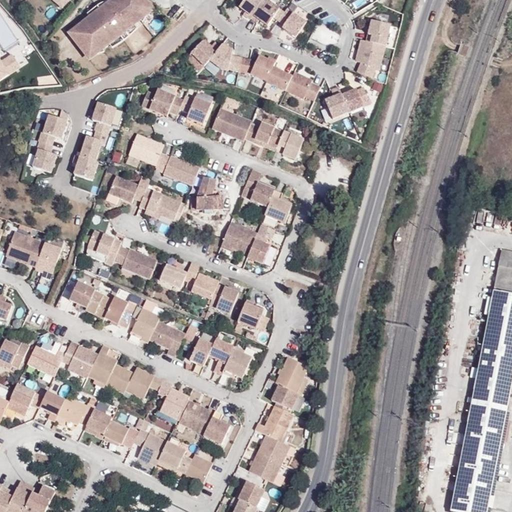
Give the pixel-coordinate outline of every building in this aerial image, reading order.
[(50,0),(62,10),(71,0),(50,0)] [(146,0),(110,0),(67,34),(90,62),(155,10),(146,0)] [(259,23),(259,21),(267,27),(280,9),(272,4),(266,0),(244,0),(239,8),(259,23)] [(307,19),(310,15),(298,6),(295,10),(307,19)] [(307,23),(293,14),(287,10),(285,13),(280,9),(273,18),(285,26),(282,30),(296,39),(307,23)] [(380,71),(391,27),(371,22),(366,42),(361,41),(356,61),(361,62),(360,64),(360,66),(357,73),(374,80),(376,75),(377,73),(376,73),(377,70),(380,71)] [(327,43),(331,33),(319,27),(314,38),(327,43)] [(249,74),(255,60),(234,52),(236,46),(221,41),(220,44),(200,37),(190,65),(225,77),(229,67),(249,74)] [(1,61),(0,58),(0,81),(20,68),(11,54),(1,61)] [(261,56),(251,74),(267,82),(276,64),(261,56)] [(331,90),(334,98),(325,101),(333,120),(349,114),(342,96),(342,95),(339,87),(331,90)] [(357,90),(342,96),(349,114),(364,108),(364,107),(372,103),(366,89),(357,90)] [(142,107),(167,117),(169,112),(176,98),(158,90),(156,96),(148,93),(142,107)] [(195,100),(185,97),(183,101),(180,109),(189,113),(187,119),(204,126),(212,105),(195,99),(195,100)] [(176,98),(169,112),(177,116),(180,109),(183,101),(176,98)] [(93,137),(85,135),(72,174),(93,181),(99,162),(96,161),(101,145),(104,146),(111,124),(117,126),(122,111),(116,109),(117,108),(97,101),(91,119),(96,120),(93,130),(95,130),(93,137)] [(69,116),(61,109),(59,117),(47,114),(44,124),(35,121),(32,130),(41,132),(56,137),(62,138),(69,116)] [(251,125),(252,122),(221,109),(212,129),(243,142),(245,139),(251,125)] [(277,149),(284,133),(262,123),(260,129),(251,125),(245,139),(254,143),(256,140),(277,149)] [(56,137),(41,132),(38,141),(30,139),(29,144),(38,146),(51,151),(56,137)] [(304,141),(284,132),(284,133),(277,149),(277,151),(283,154),(283,155),(296,161),(304,141)] [(161,154),(164,146),(138,135),(129,155),(156,166),(161,154)] [(277,151),(277,149),(256,140),(254,143),(276,152),(277,151)] [(51,151),(38,146),(35,155),(28,153),(25,164),(52,173),(59,153),(51,151)] [(170,158),(161,154),(156,166),(155,168),(165,171),(163,174),(192,187),(199,169),(171,156),(170,158)] [(252,171),(246,185),(242,196),(251,200),(251,201),(268,208),(275,192),(257,184),(258,182),(258,181),(261,175),(252,171)] [(150,180),(142,177),(138,186),(115,176),(109,193),(120,198),(132,203),(134,198),(142,202),(147,189),(150,180)] [(224,197),(219,197),(213,197),(214,192),(216,181),(204,178),(197,199),(197,211),(224,210),(224,197)] [(275,189),(258,181),(258,182),(257,184),(275,192),(275,191),(275,189)] [(147,189),(142,202),(141,202),(139,207),(146,210),(161,216),(174,222),(181,203),(147,189)] [(275,192),(268,208),(265,216),(284,224),(292,206),(290,205),(280,201),(281,199),(283,194),(275,191),(275,192)] [(120,198),(109,193),(105,201),(117,206),(120,198)] [(179,221),(185,205),(181,203),(174,222),(177,223),(179,221)] [(158,221),(161,216),(146,210),(144,215),(158,221)] [(230,223),(224,240),(221,245),(248,256),(257,234),(230,223)] [(274,231),(261,226),(257,234),(248,256),(247,259),(262,265),(270,247),(262,244),(259,243),(261,237),(265,238),(270,241),(274,231)] [(105,264),(112,267),(115,261),(120,248),(122,243),(95,232),(88,249),(108,257),(105,264)] [(36,268),(44,245),(15,233),(6,257),(20,263),(24,260),(29,262),(29,265),(36,268)] [(62,250),(45,244),(44,245),(36,268),(35,271),(42,274),(43,271),(53,274),(62,250)] [(120,248),(115,261),(124,265),(122,268),(150,280),(158,262),(130,250),(130,252),(120,248)] [(511,252),(502,251),(450,511),(453,511),(487,511),(511,385),(511,252)] [(188,273),(185,281),(193,285),(200,267),(192,263),(188,273)] [(160,282),(181,290),(185,281),(188,273),(167,265),(160,282)] [(212,301),(218,286),(219,284),(199,275),(192,293),(212,301)] [(70,301),(87,309),(96,293),(96,291),(78,283),(70,301)] [(212,301),(209,306),(230,315),(239,294),(218,286),(212,301)] [(87,309),(86,312),(104,320),(105,319),(113,301),(96,293),(87,309)] [(0,296),(0,319),(7,322),(12,307),(5,304),(0,302),(3,297),(0,296)] [(129,304),(115,297),(113,301),(105,319),(118,325),(123,315),(129,304)] [(247,301),(238,322),(257,330),(257,328),(262,316),(265,311),(253,307),(255,304),(247,301)] [(137,306),(129,303),(129,304),(123,315),(131,319),(137,306)] [(161,318),(143,309),(132,332),(143,337),(142,340),(149,343),(150,341),(159,323),(161,318)] [(262,316),(257,328),(264,331),(269,319),(262,316)] [(186,335),(159,323),(150,341),(169,350),(167,354),(175,358),(183,341),(186,335)] [(198,331),(189,327),(186,335),(183,341),(197,347),(190,361),(203,367),(209,356),(214,347),(200,340),(195,338),(198,331)] [(203,333),(198,331),(195,338),(200,340),(203,333)] [(234,349),(217,340),(214,347),(209,356),(219,361),(214,372),(222,376),(223,374),(234,349)] [(19,350),(4,343),(1,351),(0,352),(0,367),(3,369),(4,367),(6,364),(11,367),(18,371),(29,349),(21,345),(19,350)] [(71,343),(65,355),(68,356),(73,359),(78,350),(79,347),(71,343)] [(110,349),(103,346),(98,356),(88,377),(106,386),(116,366),(118,362),(107,356),(110,349)] [(56,357),(36,347),(28,365),(54,378),(62,362),(65,355),(59,352),(56,357)] [(235,348),(234,349),(223,374),(230,378),(232,374),(237,378),(242,380),(252,360),(243,356),(245,353),(235,348)] [(73,359),(68,356),(66,363),(70,365),(68,370),(87,379),(88,377),(98,356),(88,352),(87,354),(78,350),(73,359)] [(304,378),(309,368),(288,358),(278,379),(282,381),(279,387),(296,394),(304,378)] [(134,374),(116,366),(106,386),(124,394),(126,392),(134,374)] [(164,382),(137,369),(134,374),(126,392),(144,401),(150,387),(159,391),(164,382)] [(298,396),(300,397),(308,380),(304,378),(296,394),(298,396)] [(172,386),(164,382),(159,391),(158,393),(167,397),(160,412),(178,422),(187,401),(189,398),(171,389),(172,386)] [(18,384),(14,392),(9,404),(7,409),(25,417),(30,406),(36,394),(18,384)] [(292,411),(298,396),(296,394),(279,387),(275,394),(272,402),(276,404),(292,411)] [(66,401),(47,392),(45,398),(40,408),(51,413),(48,419),(55,423),(59,416),(66,401)] [(45,398),(38,395),(32,407),(39,410),(40,408),(45,398)] [(80,422),(87,426),(95,411),(96,408),(88,404),(86,407),(68,397),(66,401),(59,416),(78,426),(80,422)] [(9,404),(0,399),(0,417),(2,419),(7,409),(9,404)] [(189,402),(187,401),(178,422),(179,422),(189,402)] [(204,436),(216,412),(209,408),(208,411),(189,402),(179,422),(179,424),(204,436)] [(292,411),(276,404),(275,406),(290,414),(292,411)] [(286,432),(293,416),(290,414),(275,406),(265,427),(258,424),(255,431),(266,436),(281,443),(286,432)] [(103,440),(104,437),(111,422),(112,419),(95,411),(87,426),(86,427),(97,432),(95,436),(103,440)] [(223,416),(216,412),(204,436),(222,445),(231,427),(220,422),(223,416)] [(131,449),(134,444),(139,432),(130,428),(128,431),(111,422),(104,437),(122,445),(123,445),(131,449)] [(97,432),(86,427),(84,431),(95,436),(97,432)] [(138,458),(156,467),(157,465),(159,461),(168,443),(140,430),(139,432),(134,444),(143,447),(138,458)] [(289,433),(286,432),(281,443),(283,444),(289,433)] [(258,454),(281,465),(286,455),(289,448),(283,444),(281,443),(266,436),(258,454)] [(178,471),(186,475),(192,461),(184,457),(187,452),(168,443),(159,461),(169,466),(167,469),(176,474),(178,471)] [(292,457),(295,450),(289,448),(286,455),(292,457)] [(192,461),(195,456),(187,452),(184,457),(192,461)] [(277,474),(281,465),(258,454),(249,472),(272,484),(277,474)] [(203,484),(213,464),(195,456),(192,461),(186,475),(203,484)] [(157,465),(167,469),(169,466),(159,461),(157,465)] [(272,484),(279,487),(284,477),(277,474),(272,484)] [(238,501),(256,509),(265,491),(244,481),(240,488),(244,489),(238,501)] [(23,511),(32,494),(35,489),(21,482),(15,494),(13,498),(7,495),(9,491),(2,488),(0,491),(0,511),(23,511)] [(45,511),(55,494),(42,488),(38,497),(32,494),(23,511),(45,511)] [(256,511),(258,510),(256,509),(238,501),(234,498),(230,506),(232,508),(236,509),(235,511),(256,511)]
